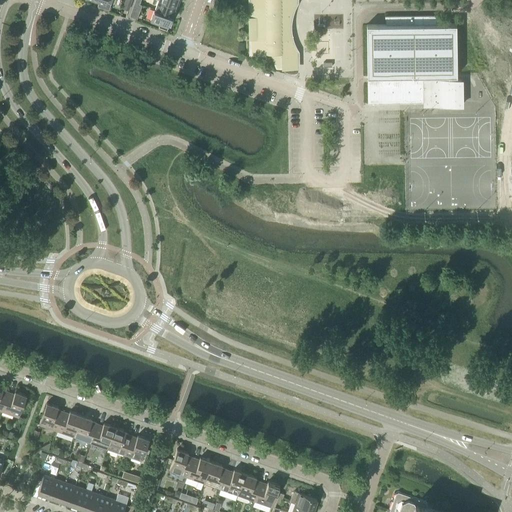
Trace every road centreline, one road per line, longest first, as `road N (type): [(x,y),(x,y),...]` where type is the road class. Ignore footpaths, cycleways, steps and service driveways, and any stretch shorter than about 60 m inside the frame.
road 1 (tertiary): [(122,272),(117,199),(27,85),(24,53),(37,0)]
road 2 (tertiary): [(433,434),(190,343)]
road 3 (tertiary): [(0,74),(15,108),(96,212),(99,264)]
road 4 (residential): [(333,511),(336,496),(327,483),(172,428)]
road 5 (unclassified): [(307,96),(309,179),(347,178),(346,110)]
road 6 (residential): [(0,368),(172,428)]
road 7 (unclassified): [(183,52),(307,96)]
road 8 (residential): [(183,52),(65,10)]
